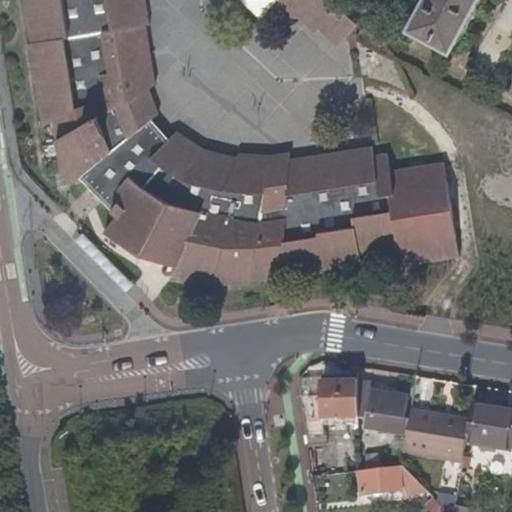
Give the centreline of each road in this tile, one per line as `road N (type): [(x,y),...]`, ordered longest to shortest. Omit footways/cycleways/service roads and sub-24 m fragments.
road 1 (tertiary): [(511,365),(314,334),(241,350)]
road 2 (tertiary): [(241,350),(23,383)]
road 3 (tertiary): [(264,511),(241,350)]
road 4 (tertiary): [(23,383),(0,237)]
road 5 (tertiary): [(23,383),(39,511)]
